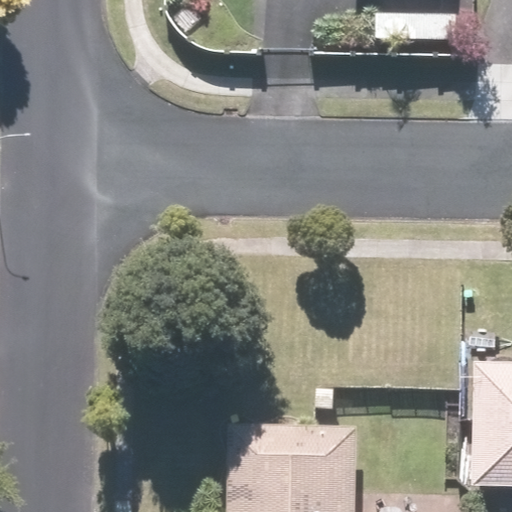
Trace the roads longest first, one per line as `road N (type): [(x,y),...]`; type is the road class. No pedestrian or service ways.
road 1 (residential): [(50,152),(511,160)]
road 2 (residential): [(50,152),(42,511)]
road 3 (residential): [(49,0),(50,152)]
